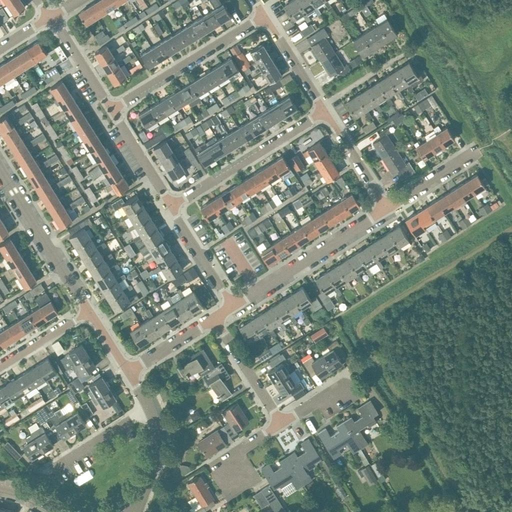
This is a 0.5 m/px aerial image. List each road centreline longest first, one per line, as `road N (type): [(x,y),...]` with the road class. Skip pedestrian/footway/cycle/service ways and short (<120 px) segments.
road 1 (track): [(511,231),(359,329),(470,509),(511,484)]
road 2 (track): [(414,0),(511,165)]
road 3 (residential): [(233,307),(385,207)]
road 4 (residential): [(110,112),(262,17)]
road 5 (residential): [(169,208),(321,114)]
road 6 (tertiary): [(89,312),(0,170)]
road 7 (residential): [(281,423),(213,318)]
